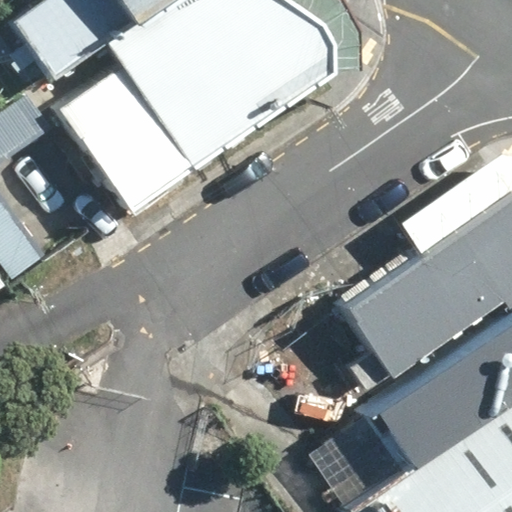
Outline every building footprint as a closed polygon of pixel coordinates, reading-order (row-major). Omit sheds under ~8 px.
[(52,103),(120,205),(319,67),(319,35),(309,19),(281,0),(21,0),(2,13),(43,70),(95,38),(111,61),(52,103)] [(281,0),(309,19),(319,35),(319,67),(350,68),(350,29),(333,0),(281,0)] [(400,236),(410,252),(501,187),(511,186),(511,151),(490,151),(389,219),(400,236)] [(365,398),(407,461),(511,390),(511,186),(501,187),(410,252),(338,303),(393,379),(365,398)] [(0,261),(0,285),(11,278),(0,261)] [(511,511),(511,390),(342,505),(346,511),(511,511)]
